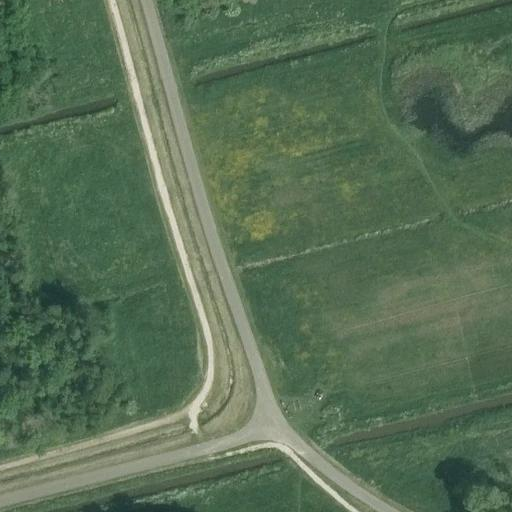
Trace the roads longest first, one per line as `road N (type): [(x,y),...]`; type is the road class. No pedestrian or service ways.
road 1 (unknown): [(111,0),(212,370),(208,395),(187,415),(0,469)]
road 2 (unknown): [(187,415),(215,459),(268,447),(283,452),(351,511)]
